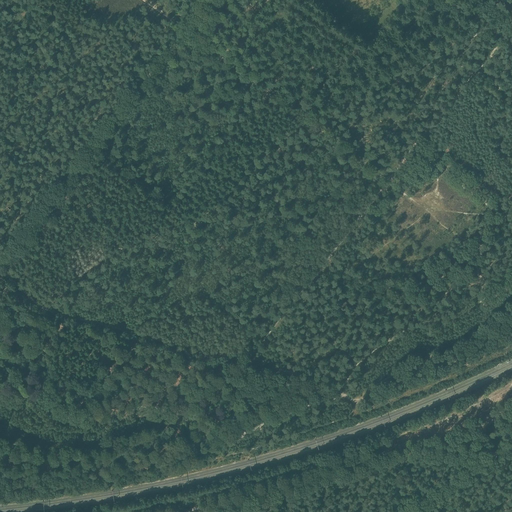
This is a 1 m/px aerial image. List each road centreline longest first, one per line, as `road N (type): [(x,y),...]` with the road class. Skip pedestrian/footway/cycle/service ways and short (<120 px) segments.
road 1 (track): [(40,308),(111,253),(203,216),(262,148),(411,57),(511,28)]
road 2 (track): [(123,511),(320,466),(511,385)]
road 3 (track): [(340,390),(40,308),(0,270)]
road 4 (track): [(0,268),(207,0)]
road 5 (track): [(491,458),(384,449),(185,511)]
road 6 (track): [(387,181),(143,0)]
road 7 (track): [(387,181),(511,18)]
road 8 (track): [(189,221),(290,304),(246,360)]
road 9 (track): [(511,326),(461,358),(400,371),(355,404)]
road 10 (track): [(290,304),(387,181)]
road 11 (track): [(511,443),(407,511)]
